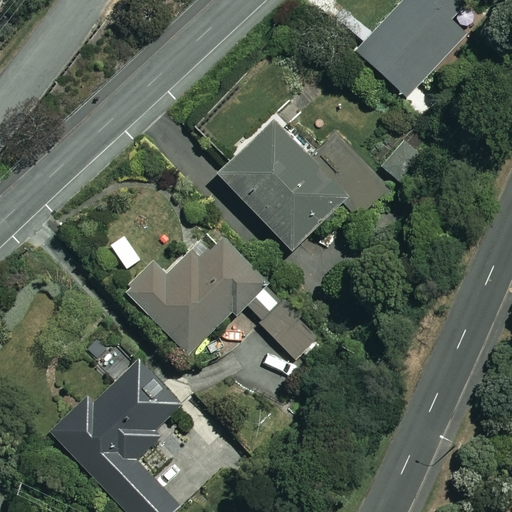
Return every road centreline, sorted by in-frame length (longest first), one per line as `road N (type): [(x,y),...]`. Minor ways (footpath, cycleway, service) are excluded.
road 1 (tertiary): [(241,0),(0,223)]
road 2 (residential): [(382,511),(511,225)]
road 3 (residential): [(0,109),(85,0)]
